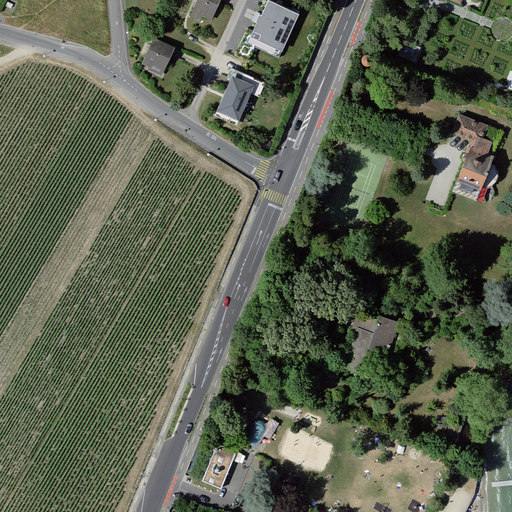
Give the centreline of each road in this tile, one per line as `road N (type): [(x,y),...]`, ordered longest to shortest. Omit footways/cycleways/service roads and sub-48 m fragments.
road 1 (primary): [(162,482),(283,178)]
road 2 (residential): [(283,178),(223,148),(114,73)]
road 3 (primary): [(283,178),(356,0)]
road 4 (residential): [(114,73),(0,31)]
